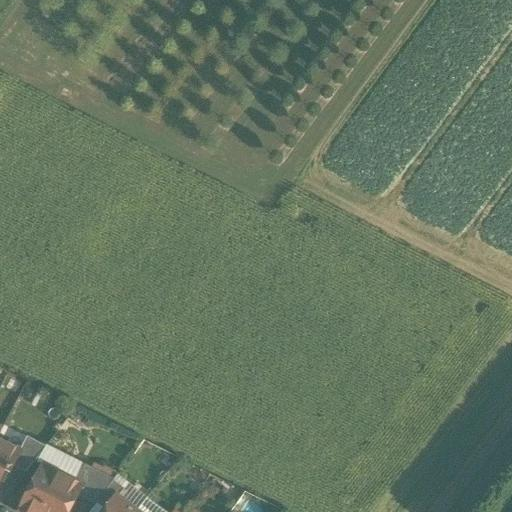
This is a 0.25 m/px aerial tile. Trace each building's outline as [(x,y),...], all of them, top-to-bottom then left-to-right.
[(13,467),(26,473),(46,448),(27,438),(19,452),(20,453),(13,467)] [(19,452),(0,442),(0,481),(5,472),(9,474),(13,467),(20,453),(19,452)] [(95,506),(96,505),(113,482),(114,481),(85,466),(76,484),(82,487),(77,497),(95,506)] [(42,467),(35,482),(45,486),(52,472),(42,467)] [(19,511),(69,511),(77,497),(82,487),(76,484),(52,472),(45,486),(35,482),(19,511)] [(124,490),(113,482),(96,505),(106,511),(117,498),(118,498),(124,490)] [(130,486),(125,493),(150,511),(165,511),(166,511),(130,486)] [(105,511),(135,511),(118,498),(117,498),(106,511),(105,511)]
